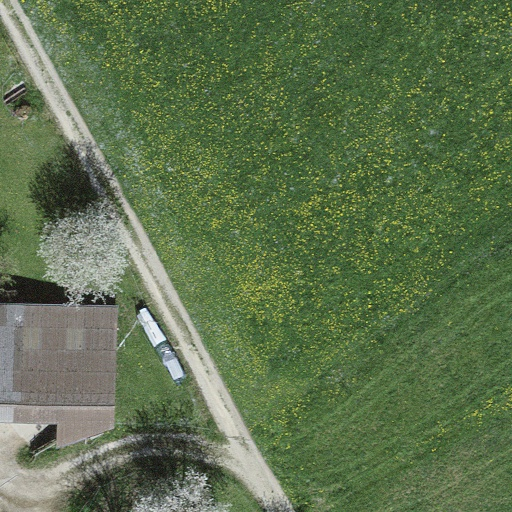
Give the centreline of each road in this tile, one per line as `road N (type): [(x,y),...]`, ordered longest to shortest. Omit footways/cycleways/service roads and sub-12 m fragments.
road 1 (track): [(276,511),(5,0)]
road 2 (track): [(257,472),(209,446),(143,446),(85,463),(36,496),(34,511)]
